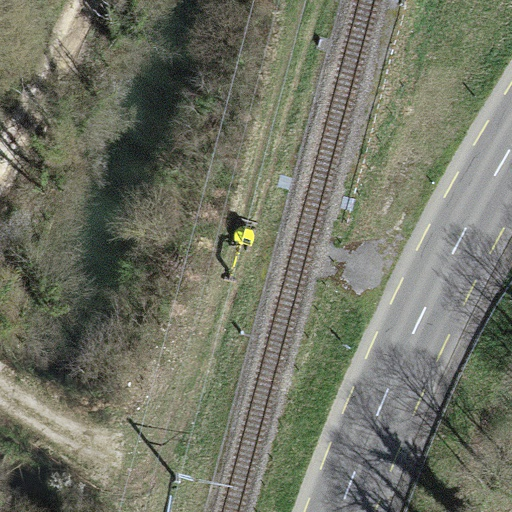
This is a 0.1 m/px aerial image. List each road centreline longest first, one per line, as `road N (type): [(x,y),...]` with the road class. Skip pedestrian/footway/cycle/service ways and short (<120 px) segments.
road 1 (primary): [(338,511),(388,384),(511,146)]
road 2 (track): [(70,0),(0,120)]
